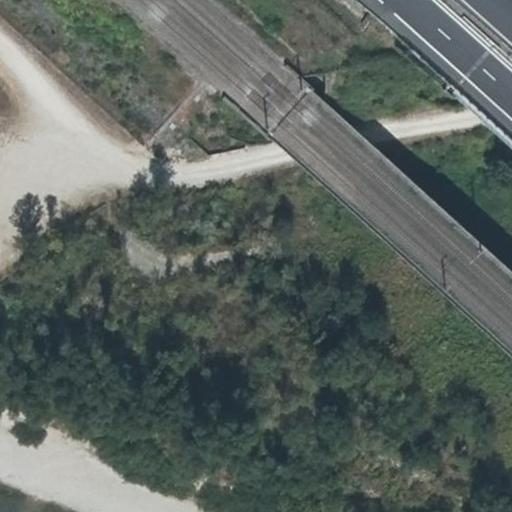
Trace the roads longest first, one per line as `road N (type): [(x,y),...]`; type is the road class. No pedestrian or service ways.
road 1 (track): [(0,55),(106,151),(165,180),(511,105)]
road 2 (motorway): [(406,0),(511,94)]
